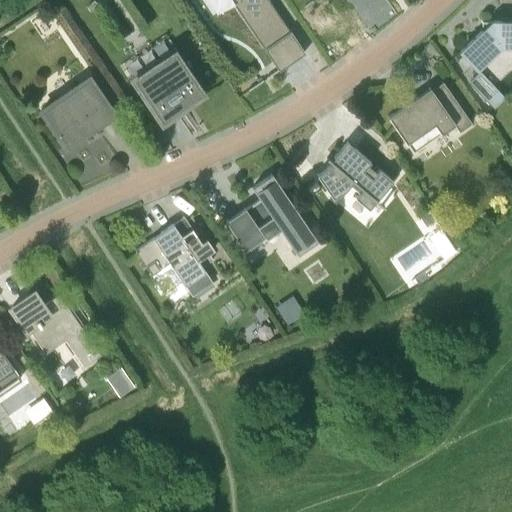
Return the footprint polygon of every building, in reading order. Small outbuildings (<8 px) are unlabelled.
[(249,91),(305,52),(268,0),(229,0),(277,69),(248,90),(249,91)] [(511,0),(511,19),(511,18),(511,21),(481,21),(481,31),(460,51),(476,68),(501,46),(511,45),(511,0)] [(161,121),(202,93),(174,52),(132,80),(161,121)] [(481,95),(492,85),(480,71),(468,82),(481,95)] [(65,147),(113,114),(89,77),(41,110),(65,147)] [(471,123),(443,82),(442,83),(442,84),(419,100),(416,97),(388,117),(413,153),(441,133),(454,124),(459,132),(471,123)] [(370,161),(347,141),(331,160),(327,157),(326,158),(332,163),(317,174),(333,198),(345,190),(353,181),(362,189),(355,197),(368,209),(393,180),(379,169),(376,172),(367,164),(370,161)] [(317,241),(272,174),(252,187),(255,192),(257,190),(262,197),(245,208),(244,208),(225,221),(244,249),(264,236),(258,226),(272,217),(297,254),(317,241)] [(201,242),(183,216),(135,250),(152,274),(169,262),(184,284),(205,270),(202,266),(213,259),(201,242)] [(414,278),(418,284),(428,277),(424,271),(414,278)] [(353,300),(366,291),(358,278),(345,287),(353,300)] [(42,305),(39,300),(33,292),(11,308),(26,330),(28,329),(45,353),(47,352),(46,351),(65,338),(82,363),(81,364),(83,366),(100,354),(77,321),(79,320),(71,309),(69,310),(58,294),(42,305)] [(294,300),(279,311),(286,322),(302,312),(294,300)] [(0,392),(19,379),(0,349),(0,392)]
